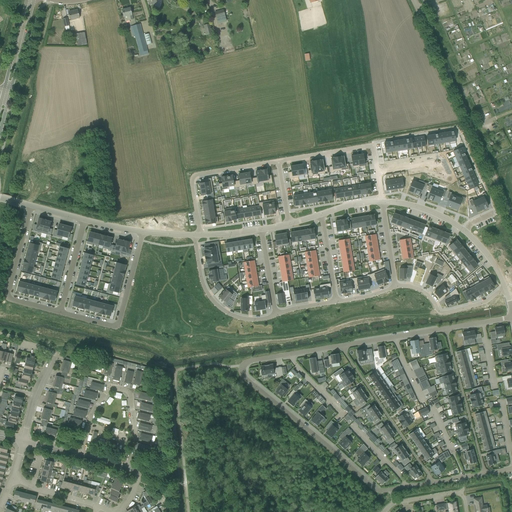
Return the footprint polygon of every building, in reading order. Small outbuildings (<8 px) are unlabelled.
[(122,10),(125,22),(133,20),(132,15),(131,13),(130,8),(122,10)] [(78,15),(77,10),(69,12),(71,21),(74,20),(77,31),(82,30),(79,19),(78,15)] [(223,10),(215,12),(217,22),(219,21),(226,19),(225,16),(226,15),(225,11),(224,12),(223,10)] [(140,24),(130,27),(133,37),(135,36),(139,53),(140,53),(141,56),(148,54),(148,51),(140,24)] [(209,24),(204,26),(206,35),(212,34),(209,24)] [(149,34),(144,35),(147,45),(152,44),(149,34)] [(462,148),(453,152),(455,157),(464,153),(462,148)] [(464,153),(455,157),(458,162),(466,158),(464,153)] [(341,157),(337,158),(339,171),(345,170),(345,171),(349,171),(348,164),(345,165),(343,157),(341,157)] [(332,167),(329,167),(330,174),(334,173),(334,172),(339,171),(337,158),(333,158),(334,159),(331,159),(332,167)] [(458,162),(455,163),(457,168),(460,167),(468,163),(466,158),(458,162)] [(319,160),(316,161),(318,175),(324,174),(324,175),(328,174),(327,168),(323,168),(322,161),(320,161),(319,160)] [(311,170),(308,171),(309,177),(313,177),(312,176),(318,175),(316,161),(312,162),(310,163),(311,170)] [(460,167),(457,168),(460,173),(462,172),(470,168),(468,163),(460,167)] [(291,172),(288,173),(289,179),(299,178),(298,176),(296,166),(290,167),(291,172)] [(470,168),(462,172),(464,177),(473,173),(470,168)] [(267,170),(261,171),(263,181),(263,183),(268,183),(269,184),(272,184),(271,176),(268,176),(267,170)] [(257,178),(253,178),(255,185),(258,184),(258,182),(263,181),(261,171),(256,172),(257,178)] [(249,173),(244,174),(245,184),(251,183),(251,185),(255,185),(253,178),(250,179),(249,173)] [(239,181),(236,181),(237,188),(246,186),(245,184),(244,174),(238,175),(239,181)] [(222,184),(219,184),(219,187),(220,190),(220,192),(224,192),(223,190),(229,189),(228,187),(226,176),(221,177),(222,184)] [(227,176),(226,176),(228,187),(233,186),(234,188),(237,188),(236,181),(233,182),(232,176),(227,177),(227,176)] [(205,183),(199,184),(200,190),(212,188),(211,179),(204,180),(205,183)] [(412,180),(408,192),(414,194),(418,184),(418,183),(418,182),(412,180)] [(418,184),(414,194),(419,196),(422,189),(425,190),(427,184),(424,183),(423,186),(418,184)] [(429,185),(427,191),(430,192),(427,199),(433,201),(437,188),(432,187),(432,186),(429,185)] [(207,189),(200,190),(201,196),(207,195),(207,198),(214,197),(213,194),(212,188),(207,189)] [(437,188),(433,201),(438,203),(441,196),(444,197),(446,191),(443,190),(437,188)] [(448,192),(446,198),(449,199),(446,206),(452,208),(457,196),(451,194),(452,193),(448,192)] [(483,196),(477,199),(478,200),(482,210),(488,207),(485,200),(488,199),(485,193),(482,195),(483,196)] [(457,196),(452,208),(458,210),(460,203),(463,204),(465,198),(462,197),(462,198),(457,196)] [(472,199),(469,201),(471,207),(474,205),(477,212),(482,210),(478,200),(473,202),(472,199)] [(267,202),(259,203),(259,206),(260,210),(263,209),(264,215),(269,214),(270,214),(267,202)] [(394,214),(390,224),(395,226),(399,216),(399,215),(399,216),(394,214)] [(399,216),(395,226),(401,228),(401,226),(404,217),(399,216)] [(404,217),(401,226),(406,228),(409,220),(404,218),(404,217)] [(34,225),(32,231),(41,233),(45,221),(45,220),(39,218),(37,225),(34,225)] [(45,221),(41,233),(50,236),(52,230),(49,229),(51,222),(50,222),(50,221),(46,220),(46,221),(45,221)] [(346,220),(341,221),(342,231),(348,230),(348,231),(351,230),(350,222),(347,223),(346,220)] [(409,220),(406,228),(411,230),(414,222),(409,220)] [(333,228),(334,235),(338,234),(337,232),(342,231),(341,221),(340,221),(335,222),(335,223),(336,228),(333,228)] [(414,222),(411,230),(416,232),(419,223),(414,222)] [(416,232),(415,233),(421,235),(425,225),(419,223),(416,232)] [(54,230),(52,236),(62,239),(62,236),(65,226),(59,224),(57,231),(54,230)] [(62,239),(62,240),(67,241),(67,240),(71,241),(72,235),(69,234),(71,228),(70,227),(66,226),(65,226),(62,236),(62,239)] [(428,227),(424,238),(429,240),(434,229),(428,227)] [(434,229),(429,240),(435,242),(435,241),(439,230),(438,230),(438,231),(434,229)] [(435,242),(434,244),(439,246),(440,243),(444,232),(439,230),(435,241),(435,242)] [(444,232),(440,243),(445,245),(445,244),(447,245),(452,237),(449,236),(449,235),(444,233),(444,232)] [(88,239),(87,244),(93,246),(93,243),(95,234),(90,233),(89,235),(88,235),(87,239),(88,239)] [(286,234),(280,235),(282,246),(287,245),(288,246),(291,246),(290,240),(287,240),(286,234)] [(101,235),(98,245),(103,246),(106,237),(101,235),(100,235),(101,235)] [(276,242),(272,242),(274,249),(277,248),(277,247),(282,246),(280,235),(275,236),(276,242)] [(376,235),(365,236),(366,243),(377,241),(376,235)] [(103,246),(103,248),(108,250),(108,251),(111,252),(113,246),(110,245),(112,238),(106,237),(103,246)] [(349,239),(338,241),(339,247),(350,246),(349,239)] [(410,239),(399,240),(400,247),(411,245),(410,239)] [(113,246),(111,252),(115,253),(115,250),(121,252),(124,242),(124,241),(123,241),(119,240),(118,240),(116,246),(113,246)] [(456,240),(448,247),(451,252),(460,245),(460,244),(460,245),(456,240)] [(121,252),(120,254),(130,257),(131,250),(128,250),(130,243),(124,241),(124,242),(121,252)] [(378,247),(377,241),(366,243),(367,249),(378,247)] [(29,243),(28,249),(37,252),(39,252),(42,243),(35,242),(35,245),(29,243)] [(212,248),(204,249),(205,257),(217,255),(216,247),(219,247),(218,242),(211,243),(212,248)] [(411,245),(400,247),(401,253),(412,251),(411,245)] [(460,245),(451,252),(455,256),(456,255),(464,249),(460,245)] [(350,246),(339,247),(340,254),(351,252),(350,246)] [(379,254),(378,247),(367,249),(368,255),(379,254)] [(464,249),(456,255),(459,259),(467,253),(463,249),(464,249)] [(315,251),(304,252),(306,259),(316,257),(315,251)] [(412,251),(401,253),(402,260),(413,258),(412,251)] [(351,252),(340,254),(341,260),(352,258),(351,252)] [(467,253),(459,259),(462,263),(463,264),(470,257),(467,253)] [(379,254),(368,255),(369,262),(380,260),(379,254)] [(217,255),(205,257),(206,264),(214,263),(215,267),(222,266),(221,261),(218,262),(217,255)] [(282,256),(278,257),(279,263),(290,261),(289,255),(287,255),(284,256),(282,256)] [(316,257),(306,259),(307,265),(317,263),(316,257)] [(462,263),(461,265),(464,269),(466,268),(474,261),(470,257),(463,264),(462,263)] [(352,258),(341,260),(342,266),(353,264),(352,258)] [(254,261),(244,263),(245,269),(256,267),(254,261)] [(290,261),(279,263),(280,270),(291,268),(290,261)] [(416,261),(413,270),(417,271),(414,280),(420,282),(420,283),(425,270),(424,270),(424,271),(421,270),(423,264),(416,261)] [(474,261),(466,268),(470,272),(477,266),(474,262),(474,261)] [(116,263),(115,269),(124,271),(126,266),(116,263)] [(317,263),(307,265),(308,271),(318,270),(317,263)] [(353,264),(342,266),(343,272),(354,271),(353,264)] [(24,265),(22,271),(34,274),(35,268),(33,267),(24,265)] [(399,269),(399,279),(406,279),(406,278),(406,274),(407,274),(407,273),(411,273),(413,266),(406,266),(406,269),(399,269)] [(256,267),(245,269),(246,275),(257,273),(256,267)] [(291,268),(280,270),(281,276),(292,274),(291,268)] [(115,269),(113,274),(123,277),(124,271),(115,269)] [(209,275),(208,276),(209,279),(210,279),(210,282),(214,282),(214,283),(227,280),(226,275),(223,276),(222,269),(217,270),(217,269),(209,271),(209,275)] [(384,269),(378,271),(379,274),(383,283),(383,284),(388,281),(387,277),(390,276),(390,271),(386,272),(385,272),(384,269)] [(318,270),(308,271),(309,278),(310,278),(320,276),(318,270)] [(378,271),(370,275),(372,281),(376,280),(378,285),(383,283),(379,274),(378,271)] [(257,273),(246,275),(247,281),(258,280),(257,273)] [(292,274),(281,276),(282,282),(293,280),(292,274)] [(430,275),(425,284),(432,287),(433,284),(435,285),(435,284),(437,284),(440,282),(443,277),(437,274),(435,277),(430,275)] [(367,276),(362,277),(362,282),(364,290),(369,289),(368,282),(372,281),(370,275),(367,275),(367,276)] [(362,277),(353,279),(354,284),(354,285),(357,285),(358,291),(364,290),(362,282),(362,277)] [(488,277),(483,279),(484,280),(489,290),(494,288),(488,277)] [(339,279),(335,280),(337,288),(340,287),(341,294),(347,293),(347,292),(347,293),(345,282),(345,281),(345,280),(339,281),(339,279)] [(345,281),(345,282),(347,293),(347,292),(352,292),(351,286),(354,285),(354,284),(353,279),(350,279),(350,280),(345,281)] [(17,288),(17,291),(22,293),(25,282),(26,281),(20,280),(18,285),(18,284),(17,288)] [(258,280),(247,281),(248,288),(252,287),(259,286),(258,280)] [(484,280),(479,283),(480,284),(484,293),(489,290),(484,280)] [(277,294),(276,295),(277,299),(278,299),(279,304),(286,303),(285,300),(290,299),(287,281),(282,282),(284,293),(277,294)] [(22,293),(28,294),(30,285),(31,284),(25,282),(22,293)] [(35,286),(33,295),(38,297),(41,288),(41,285),(36,284),(35,286)] [(108,284),(106,293),(112,294),(113,291),(118,293),(120,287),(111,285),(111,284),(108,284)] [(320,288),(322,297),(329,296),(327,288),(331,288),(330,284),(325,285),(325,288),(320,288)] [(480,284),(475,286),(480,295),(484,293),(480,284)] [(306,289),(300,290),(301,301),(308,300),(307,292),(310,291),(309,285),(305,285),(306,289)] [(443,285),(434,293),(439,298),(448,291),(443,285)] [(470,289),(475,298),(480,295),(475,286),(470,289)] [(293,287),(289,288),(290,294),(294,294),(295,302),(301,301),(300,290),(293,291),(293,287)] [(51,290),(49,300),(54,301),(55,298),(56,299),(57,295),(56,295),(57,290),(51,288),(51,290)] [(320,288),(313,290),(315,299),(322,297),(320,288)] [(465,291),(462,292),(465,298),(468,296),(470,301),(475,298),(470,289),(470,288),(465,291)] [(225,289),(218,297),(224,302),(225,301),(226,302),(227,300),(233,305),(238,294),(234,291),(231,294),(225,290),(225,289)] [(445,301),(445,302),(445,303),(446,306),(447,306),(447,307),(451,306),(451,307),(454,305),(454,304),(459,302),(457,296),(459,295),(456,289),(449,294),(451,298),(445,301)] [(255,303),(254,303),(256,311),(265,309),(266,309),(266,308),(265,304),(270,303),(268,292),(265,292),(265,295),(261,296),(262,302),(255,303)] [(73,294),(71,300),(74,301),(73,306),(78,307),(81,298),(81,297),(76,296),(76,294),(73,294)] [(248,299),(241,299),(241,311),(245,311),(247,311),(248,311),(248,305),(252,304),(252,296),(248,297),(248,299)] [(99,313),(105,315),(105,314),(104,314),(107,305),(108,303),(102,301),(101,304),(102,304),(99,313)] [(107,305),(104,314),(105,314),(110,316),(112,311),(115,311),(116,305),(113,304),(112,307),(107,305)] [(495,332),(490,333),(491,339),(497,338),(496,337),(505,335),(503,326),(494,328),(495,332)] [(475,344),(474,339),(475,339),(481,338),(480,334),(474,335),(473,331),(462,333),(463,341),(468,340),(469,345),(475,344)] [(429,343),(424,344),(424,346),(426,356),(432,355),(432,351),(437,350),(435,338),(428,339),(429,343)] [(423,346),(418,347),(417,342),(417,341),(410,342),(410,341),(412,353),(419,352),(419,354),(418,354),(419,358),(426,356),(424,346),(423,346)] [(497,349),(501,348),(503,356),(511,354),(511,350),(511,348),(510,346),(509,346),(509,343),(496,345),(497,349)] [(386,357),(384,346),(377,347),(379,356),(373,357),(376,370),(377,369),(383,365),(382,358),(386,357)] [(11,354),(8,353),(6,362),(9,362),(9,364),(11,365),(12,357),(14,358),(16,350),(14,350),(12,349),(11,354)] [(367,356),(366,349),(357,351),(358,352),(357,352),(357,356),(358,355),(359,361),(365,360),(366,363),(374,362),(372,355),(367,356)] [(467,349),(456,352),(458,358),(468,355),(467,349)] [(328,359),(323,360),(325,368),(330,367),(329,365),(340,363),(338,354),(330,355),(330,356),(328,356),(328,359)] [(436,363),(438,362),(448,359),(447,354),(434,357),(436,363)] [(25,363),(36,366),(36,364),(34,363),(35,360),(34,360),(35,356),(31,355),(30,358),(27,358),(25,363)] [(468,355),(458,358),(459,364),(470,362),(468,355)] [(63,360),(62,365),(70,368),(72,363),(74,363),(74,361),(74,360),(71,359),(66,358),(65,361),(63,360)] [(318,362),(316,362),(315,358),(309,359),(309,360),(311,370),(314,370),(314,372),(318,372),(318,371),(319,371),(320,374),(324,373),(323,366),(319,366),(318,362)] [(438,362),(439,368),(450,365),(448,359),(438,362)] [(507,360),(500,361),(501,368),(504,367),(505,371),(511,370),(511,362),(510,363),(510,361),(508,362),(507,360)] [(114,362),(108,361),(105,373),(111,374),(114,362)] [(470,362),(459,364),(461,371),(472,368),(470,362)] [(123,366),(117,364),(113,378),(120,380),(123,366)] [(67,376),(70,377),(71,377),(72,374),(69,373),(70,368),(62,365),(60,371),(62,371),(61,374),(67,376)] [(272,365),(260,367),(262,377),(267,376),(267,378),(272,378),(271,374),(276,373),(276,377),(282,376),(281,368),(275,369),(275,370),(273,370),(272,365)] [(450,365),(439,368),(441,373),(449,371),(451,371),(450,365)] [(338,375),(343,381),(351,375),(348,370),(344,373),(342,368),(333,374),(335,377),(338,375)] [(472,368),(461,371),(463,377),(473,374),(472,368)] [(125,381),(131,383),(134,371),(128,369),(125,381)] [(143,371),(137,369),(134,383),(140,385),(143,371)] [(372,381),(381,375),(377,369),(376,370),(371,373),(372,374),(369,377),(372,381)] [(56,376),(54,381),(63,384),(64,378),(66,379),(67,376),(61,374),(60,377),(56,376)] [(473,374),(463,377),(464,383),(475,380),(473,374)] [(339,383),(338,384),(339,386),(338,387),(340,390),(343,388),(355,380),(353,377),(351,375),(343,381),(339,383)] [(372,381),(375,386),(384,379),(381,375),(372,381)] [(440,384),(444,383),(454,380),(452,375),(438,378),(440,384)] [(511,387),(511,379),(511,376),(501,377),(502,381),(505,381),(506,385),(507,385),(508,390),(511,389),(511,387)] [(29,383),(30,381),(21,379),(19,379),(18,381),(16,381),(15,386),(21,388),(22,385),(26,386),(27,382),(29,383)] [(375,386),(378,390),(387,384),(384,379),(375,386)] [(445,389),(455,386),(454,380),(444,383),(445,389)] [(464,383),(466,389),(477,386),(475,380),(464,383)] [(63,384),(54,381),(53,386),(54,387),(54,390),(59,392),(63,392),(64,390),(61,389),(63,384)] [(104,384),(92,381),(90,387),(103,390),(104,384)] [(282,397),(287,390),(287,389),(288,388),(281,381),(275,388),(278,389),(276,392),(282,397)] [(387,384),(378,390),(381,395),(388,390),(392,387),(391,386),(389,387),(387,384)] [(300,387),(297,386),(297,385),(295,387),(288,396),(289,397),(288,399),(289,400),(287,402),(293,406),(295,404),(296,404),(295,404),(298,401),(299,399),(300,399),(294,394),(295,392),(296,392),(296,391),(300,387)] [(436,391),(434,385),(430,387),(427,389),(429,394),(432,393),(436,391)] [(457,391),(455,386),(445,389),(447,394),(457,391)] [(364,393),(360,388),(357,390),(355,387),(350,391),(355,399),(364,393)] [(388,390),(381,395),(384,398),(384,399),(391,394),(393,393),(395,392),(392,387),(388,390)] [(471,401),(481,399),(480,393),(483,393),(481,387),(472,389),(473,395),(469,396),(471,401)] [(85,389),(83,395),(96,399),(97,393),(85,389)] [(58,395),(59,392),(54,390),(53,393),(48,391),(47,397),(55,399),(57,394),(58,395)] [(152,394),(140,391),(138,397),(150,400),(152,394)] [(15,393),(13,401),(24,404),(24,402),(22,401),(23,398),(20,397),(21,395),(15,393)] [(368,399),(364,393),(355,399),(361,407),(366,404),(364,401),(368,399)] [(391,394),(384,399),(387,403),(396,397),(396,396),(393,393),(391,394)] [(396,397),(387,403),(389,407),(397,402),(399,401),(399,400),(402,399),(399,395),(396,397)] [(449,404),(460,401),(458,395),(448,398),(449,404)] [(47,397),(45,402),(47,403),(46,406),(52,407),(53,404),(54,405),(55,399),(47,397)] [(90,402),(78,398),(77,404),(89,408),(90,402)] [(301,408),(298,411),(305,416),(311,408),(313,405),(310,402),(309,403),(305,399),(299,406),(301,408)] [(483,404),(481,399),(471,401),(473,407),(477,406),(477,407),(481,406),(480,405),(483,404)] [(397,402),(389,407),(390,407),(393,412),(396,409),(397,411),(401,408),(402,408),(403,407),(402,405),(399,400),(399,401),(397,402)] [(153,405),(141,401),(139,407),(151,411),(153,405)] [(451,409),(461,407),(460,401),(449,404),(451,409)] [(324,418),(320,414),(321,413),(325,409),(326,409),(322,405),(318,409),(315,413),(316,414),(311,421),(317,426),(324,418)] [(371,415),(378,411),(374,405),(371,407),(369,405),(360,410),(366,419),(371,415)] [(23,409),(9,406),(9,408),(11,409),(11,412),(19,414),(20,410),(22,411),(23,409)] [(42,413),(51,416),(52,410),(51,410),(52,407),(46,406),(45,408),(44,408),(42,413)] [(429,413),(427,407),(418,412),(420,417),(429,413)] [(463,412),(461,407),(451,409),(452,415),(463,412)] [(75,408),(73,414),(86,417),(87,411),(75,408)] [(401,423),(413,415),(409,410),(405,413),(403,410),(398,414),(400,417),(397,418),(401,423)] [(138,411),(136,417),(149,420),(150,414),(138,411)] [(382,416),(378,411),(371,415),(374,421),(373,421),(375,424),(380,421),(378,418),(382,416)] [(485,411),(475,414),(476,421),(487,418),(485,411)] [(8,414),(7,416),(20,420),(20,418),(18,417),(19,414),(11,412),(10,414),(8,414)] [(51,416),(42,413),(41,419),(42,419),(42,422),(47,424),(48,421),(49,421),(51,416)] [(414,417),(413,415),(401,423),(404,428),(413,422),(411,420),(414,417)] [(8,422),(16,424),(17,421),(19,421),(20,420),(7,416),(6,419),(9,419),(8,422)] [(81,426),(82,420),(70,417),(68,423),(81,426)] [(455,423),(457,431),(467,429),(466,423),(461,424),(461,421),(458,422),(457,418),(451,419),(452,423),(455,423)] [(478,427),(489,424),(487,418),(476,421),(478,427)] [(325,428),(328,430),(325,433),(331,438),(338,430),(335,427),(336,425),(331,421),(325,428)] [(42,422),(41,425),(43,426),(41,433),(50,436),(52,427),(47,426),(47,424),(42,422)] [(152,425),(139,422),(138,428),(150,431),(152,425)] [(384,435),(391,430),(387,424),(384,426),(381,423),(376,426),(383,435),(384,435)] [(478,427),(480,433),(490,430),(489,424),(478,427)] [(52,427),(50,436),(55,437),(56,432),(59,433),(61,427),(58,427),(57,429),(52,427)] [(416,429),(408,435),(411,439),(419,434),(416,429)] [(457,431),(454,432),(455,435),(458,434),(459,439),(466,437),(466,435),(469,434),(467,429),(457,431)] [(389,445),(394,441),(392,437),(395,435),(391,430),(384,435),(387,440),(386,441),(389,445)] [(480,433),(481,439),(492,436),(490,430),(480,433)] [(339,444),(345,450),(349,446),(349,445),(351,442),(345,436),(347,434),(344,431),(343,433),(339,437),(342,441),(339,444)] [(152,436),(140,432),(139,438),(151,442),(152,436)] [(419,434),(411,439),(414,443),(422,438),(419,434)] [(369,438),(374,443),(376,441),(377,440),(373,435),(369,438)] [(481,439),(483,445),(494,442),(492,436),(481,439)] [(422,438),(414,443),(417,448),(425,442),(422,438)] [(150,445),(138,442),(136,448),(148,451),(150,445)] [(425,442),(417,448),(420,452),(428,446),(425,442)] [(483,445),(485,451),(495,448),(494,442),(483,445)] [(391,448),(397,456),(405,450),(401,445),(398,447),(396,444),(396,445),(394,443),(390,446),(391,448)] [(469,461),(470,464),(476,463),(476,461),(477,461),(476,459),(475,459),(473,450),(469,451),(468,449),(468,448),(467,444),(460,445),(462,450),(465,449),(466,452),(465,452),(468,462),(469,461)] [(0,452),(9,454),(9,452),(7,452),(8,448),(0,445),(0,451),(0,452)] [(420,452),(423,456),(431,451),(428,446),(420,452)] [(369,458),(370,458),(360,448),(355,453),(358,457),(359,456),(360,457),(357,461),(363,466),(365,464),(366,465),(368,462),(367,461),(370,459),(369,458)] [(431,451),(423,456),(426,460),(434,455),(437,453),(438,453),(435,448),(431,451)] [(488,456),(486,456),(489,466),(497,463),(494,455),(501,453),(500,449),(497,450),(487,453),(488,456)] [(409,456),(405,450),(397,456),(404,466),(410,462),(407,457),(409,456)] [(8,457),(9,454),(0,452),(0,453),(0,457),(10,460),(10,458),(8,457)] [(443,453),(433,460),(436,463),(430,467),(436,475),(445,469),(438,460),(442,457),(443,459),(445,458),(443,453)] [(45,463),(44,465),(53,468),(54,462),(56,463),(56,460),(51,458),(50,461),(44,460),(43,462),(45,463)] [(415,465),(412,467),(409,464),(407,466),(409,470),(410,469),(411,470),(408,473),(412,477),(414,475),(417,478),(422,475),(415,465)] [(42,468),(41,470),(55,474),(56,471),(52,470),(53,468),(44,465),(43,468),(42,468)] [(379,471),(380,470),(376,466),(372,470),(376,473),(375,474),(377,476),(375,478),(382,485),(385,482),(386,483),(388,480),(388,479),(386,477),(386,476),(383,473),(382,474),(379,471)] [(55,474),(41,470),(41,473),(42,473),(41,476),(54,479),(55,474)] [(65,488),(67,488),(70,480),(67,479),(68,475),(65,475),(62,488),(64,489),(65,488)] [(39,481),(52,484),(54,479),(41,476),(41,478),(39,478),(39,481)] [(70,491),(72,491),(76,478),(74,477),(73,477),(72,481),(70,480),(67,488),(70,489),(70,491)] [(115,478),(113,483),(121,487),(124,482),(115,478)] [(86,480),(84,480),(83,483),(80,483),(78,491),(80,492),(80,493),(83,494),(86,480)] [(113,483),(111,488),(120,493),(121,491),(119,491),(121,487),(113,483)] [(90,485),(88,494),(91,495),(90,496),(93,497),(95,491),(98,492),(99,486),(96,485),(96,487),(90,485)] [(120,493),(111,488),(110,489),(112,490),(110,494),(119,498),(119,497),(118,496),(120,493)] [(114,502),(113,504),(116,505),(119,498),(110,494),(109,494),(110,495),(108,500),(114,502)] [(488,511),(487,505),(483,506),(481,497),(473,499),(475,511),(485,511),(486,511),(488,511)] [(445,504),(436,505),(437,511),(446,509),(448,509),(448,511),(457,511),(456,502),(447,503),(445,504)]
